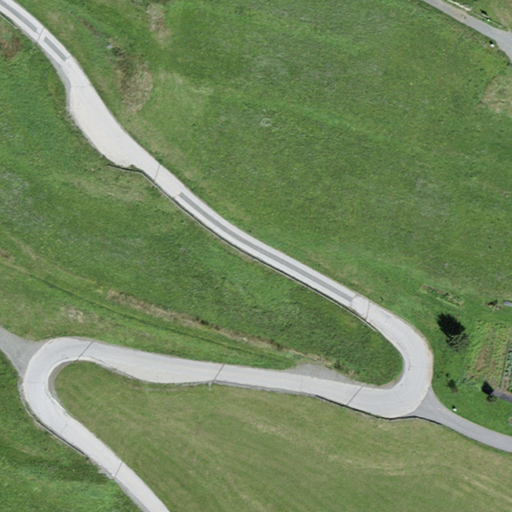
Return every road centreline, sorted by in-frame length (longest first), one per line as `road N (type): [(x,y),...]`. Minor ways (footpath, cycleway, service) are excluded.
road 1 (track): [(413,390),(422,359),(408,332),(176,195),(73,71),(0,3)]
road 2 (track): [(155,511),(39,395),(38,360),(64,340),(175,353),(375,403),(413,390)]
